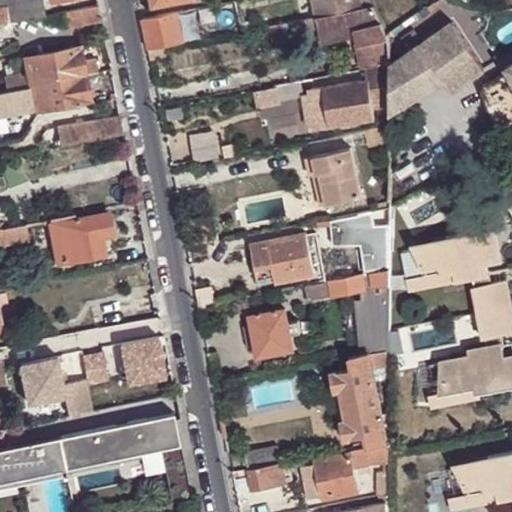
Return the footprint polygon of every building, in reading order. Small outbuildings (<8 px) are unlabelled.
[(18,21),(47,15),(42,0),(36,0),(15,5),(16,10),(18,21)] [(375,6),(371,0),(313,0),(317,18),(327,16),(332,15),(338,14),(351,12),(358,10),(375,6)] [(102,20),(99,5),(65,12),(69,27),(102,20)] [(358,37),(366,70),(392,64),(390,33),(388,34),(375,6),(358,10),(351,12),(358,37)] [(0,24),(10,23),(9,11),(8,8),(0,9),(0,24)] [(327,16),(317,18),(320,30),(323,46),(358,37),(351,12),(338,14),(332,15),(327,16)] [(177,13),(143,20),(150,51),(184,44),(183,42),(177,14),(177,13)] [(186,13),(177,14),(183,42),(191,40),(186,13)] [(315,19),(304,21),(307,33),(320,30),(317,18),(315,19)] [(304,21),(284,25),(288,40),(307,36),(307,33),(304,21)] [(420,46),(443,80),(451,92),(485,70),(453,22),(443,30),(420,46)] [(284,25),(276,27),(279,42),(288,40),(284,25)] [(420,46),(392,64),(391,105),(391,107),(391,113),(443,80),(420,46)] [(88,75),(101,73),(98,58),(85,60),(82,47),(28,57),(34,85),(88,75)] [(392,64),(366,70),(367,81),(325,88),(330,128),(375,121),(374,109),(391,107),(391,105),(392,64)] [(511,128),(511,76),(509,71),(486,84),(483,92),(499,137),(511,128)] [(92,103),(88,75),(34,85),(39,111),(39,114),(92,103)] [(0,118),(39,111),(34,85),(0,92),(0,118)] [(279,87),(255,91),(258,107),(282,102),(279,87)] [(58,128),(62,146),(88,141),(125,133),(121,115),(58,128)] [(199,138),(205,163),(233,156),(226,131),(199,138)] [(24,154),(41,150),(39,141),(22,145),(24,154)] [(406,146),(391,146),(391,202),(407,194),(406,146)] [(318,174),(325,205),(364,197),(353,148),(304,159),(309,176),(313,176),(318,174)] [(320,206),(325,205),(318,174),(313,176),(320,206)] [(373,213),(331,221),(333,246),(361,246),(365,273),(390,267),(390,265),(391,241),(391,225),(376,226),(373,213)] [(74,221),(73,215),(52,219),(56,239),(61,238),(66,263),(106,255),(103,237),(114,234),(110,214),(74,221)] [(183,223),(187,247),(219,241),(214,217),(183,223)] [(29,238),(26,225),(0,229),(0,246),(30,241),(29,238)] [(451,240),(420,246),(420,247),(422,247),(423,253),(421,254),(423,266),(426,265),(427,272),(424,272),(425,273),(456,268),(457,278),(475,274),(485,273),(483,267),(489,265),(487,255),(501,253),(497,231),(483,234),(482,228),(450,234),(451,240)] [(306,235),(251,247),(259,286),(315,275),(306,235)] [(477,284),(494,281),(492,270),(491,269),(490,269),(489,268),(489,266),(489,265),(483,267),(485,273),(475,274),(477,284)] [(425,273),(414,275),(416,285),(457,278),(456,268),(425,273)] [(331,281),(305,286),(308,302),(362,291),(363,302),(356,302),(362,357),(369,355),(390,352),(390,298),(390,287),(390,270),(331,281)] [(477,284),(475,285),(480,311),(511,304),(511,293),(509,278),(494,281),(477,284)] [(511,304),(480,311),(485,337),(487,336),(504,333),(511,331),(511,304)] [(298,322),(287,324),(285,310),(250,316),(251,326),(247,327),(251,348),(255,347),(257,356),(292,350),(290,336),(300,334),(298,322)] [(504,333),(487,336),(488,346),(497,345),(497,349),(503,348),(503,347),(503,346),(503,345),(504,344),(505,344),(505,343),(506,343),(504,333)] [(166,376),(158,337),(121,344),(129,383),(166,376)] [(472,355),(441,361),(441,362),(444,362),(445,368),(443,369),(445,383),(448,382),(449,388),(447,389),(447,390),(447,391),(477,385),(478,389),(476,390),(476,391),(478,391),(510,385),(509,379),(511,378),(511,356),(505,358),(503,348),(497,349),(497,345),(488,346),(471,349),(472,355)] [(109,380),(104,353),(83,357),(87,380),(88,384),(109,380)] [(362,357),(350,360),(352,369),(371,365),(369,355),(362,357)] [(93,413),(88,384),(87,380),(64,384),(58,357),(21,364),(29,404),(65,397),(69,416),(70,417),(93,413)] [(375,385),(375,382),(371,365),(352,369),(332,373),(336,392),(341,391),(375,385)] [(384,432),(385,443),(389,442),(389,382),(375,382),(375,385),(380,413),(384,432)] [(346,419),(380,413),(375,385),(341,391),(346,419)] [(447,390),(435,392),(437,402),(478,394),(478,391),(476,391),(476,390),(478,389),(477,385),(447,391),(447,390)] [(345,440),(365,436),(384,432),(380,413),(346,419),(341,421),(345,440)] [(181,421),(180,414),(144,421),(145,427),(181,421)] [(122,511),(195,498),(181,421),(145,427),(144,421),(0,449),(0,511),(122,511)] [(365,436),(366,447),(385,443),(384,432),(365,436)] [(388,462),(388,446),(313,462),(315,464),(321,496),(321,500),(359,492),(355,468),(358,468),(370,466),(388,462)] [(246,452),(249,469),(280,463),(277,447),(246,452)] [(493,459),(464,464),(464,466),(467,465),(468,472),(465,472),(468,484),(470,483),(471,490),(469,491),(469,492),(499,486),(500,496),(511,494),(511,448),(492,453),(493,459)] [(280,463),(249,469),(252,490),(284,484),(280,463)] [(307,499),(321,496),(315,464),(300,467),(307,499)] [(371,473),(370,466),(358,468),(360,475),(371,473)] [(377,472),(377,495),(388,493),(388,473),(377,472)] [(469,491),(456,493),(458,504),(500,496),(499,486),(469,492),(469,491)] [(333,510),(333,511),(387,511),(388,499),(333,510)]
